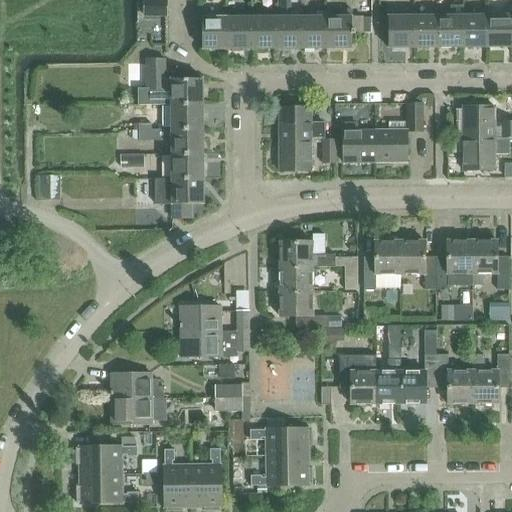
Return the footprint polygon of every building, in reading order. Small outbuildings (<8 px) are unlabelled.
[(166,0),(154,0),(154,17),(166,17),(166,0)] [(449,6),(449,16),(437,16),(437,49),(462,48),(462,16),(462,6),(449,6)] [(487,48),(487,16),(487,9),(474,9),(475,16),(462,16),(462,48),(487,48)] [(511,15),(487,16),(487,48),(511,47),(511,15)] [(387,49),(412,49),(412,16),(387,17),(387,49)] [(437,49),(437,16),(412,16),(412,49),(437,49)] [(203,49),(227,49),(227,17),(202,18),(203,49)] [(227,17),(227,49),(252,49),(252,17),(227,17)] [(252,17),(252,49),(277,49),(277,17),(252,17)] [(277,17),(277,49),(302,49),(302,17),(277,17)] [(302,17),(302,49),(326,49),(326,17),(302,17)] [(352,17),(326,17),(326,49),(351,49),(351,34),(361,34),(361,18),(352,18),(352,17)] [(202,78),(170,79),(164,79),(164,67),(147,67),(147,89),(171,89),(171,104),(202,104),(202,78)] [(202,104),(171,104),(171,129),(202,129),(202,104)] [(422,104),(407,104),(407,130),(407,132),(422,132),(422,104)] [(311,123),(311,106),(279,106),(279,138),(311,138),(311,140),(323,140),(323,139),(326,139),(325,123),(311,123)] [(494,107),(463,107),(463,138),(510,138),(511,138),(511,121),(495,122),(494,107)] [(344,131),(343,131),(343,163),(375,163),(375,131),(353,131),(353,123),(344,123),(344,131)] [(202,129),(171,129),(165,129),(155,129),(139,129),(139,140),(171,140),(171,154),(202,154),(202,129)] [(407,130),(375,131),(375,163),(407,163),(407,132),(407,130)] [(311,138),(279,138),(278,170),(311,170),(311,140),(311,138)] [(510,138),(463,138),(463,170),(495,170),(495,154),(510,154),(510,138)] [(324,163),(335,163),(335,158),(334,139),(326,139),(323,139),(323,140),(324,163)] [(202,154),(171,154),(171,179),(203,179),(202,154)] [(203,204),(203,179),(155,179),(155,204),(171,204),(172,218),(190,218),(190,204),(203,204)] [(365,236),(402,238),(403,211),(366,209),(365,236)] [(446,256),(435,256),(435,289),(447,289),(447,274),(472,274),(472,241),(446,241),(446,256)] [(497,256),(497,241),(472,241),(472,274),(497,274),(497,289),(508,289),(508,256),(497,256)] [(312,242),(279,242),(279,267),(312,266),(312,242)] [(399,274),(399,242),(374,242),(374,257),(363,257),(363,290),(376,290),(376,274),(399,274)] [(399,242),(399,274),(424,274),(424,289),(435,289),(435,256),(424,256),(424,242),(399,242)] [(357,279),(357,258),(335,258),(335,267),(345,267),(345,279),(357,279)] [(312,266),(279,267),(279,291),(312,291),(312,266)] [(357,290),(357,279),(345,279),(345,290),(357,290)] [(312,291),(279,291),(280,316),(294,316),(294,328),(328,328),(327,316),(313,316),(312,291)] [(459,320),(460,303),(436,302),(435,319),(459,320)] [(489,304),(489,320),(509,320),(509,303),(489,304)] [(180,307),(180,332),(220,331),(220,330),(220,306),(180,307)] [(373,309),(364,309),(364,321),(373,321),(373,309)] [(237,313),(237,330),(237,331),(248,331),(248,313),(237,313)] [(180,332),(180,357),(221,357),(221,352),(223,353),(223,357),(238,357),(238,352),(248,352),(248,331),(237,331),(237,330),(220,330),(220,331),(180,332)] [(448,354),(436,355),(436,388),(447,388),(447,404),(472,404),(472,370),(448,370),(448,354)] [(400,371),(400,404),(425,404),(424,388),(436,388),(436,355),(424,355),(424,371),(400,371)] [(472,370),(472,404),(497,404),(497,388),(509,388),(509,355),(497,355),(497,370),(472,370)] [(350,404),(375,404),(375,371),(351,371),(351,356),(339,356),(339,389),(350,389),(350,404)] [(400,404),(400,371),(375,371),(375,404),(400,404)] [(151,374),(112,374),(112,399),(164,398),(164,386),(159,386),(159,379),(151,379),(151,374)] [(216,397),(242,397),(242,386),(216,386),(216,397)] [(242,410),(242,397),(216,397),(216,410),(242,410)] [(112,399),(112,424),(152,424),(152,421),(164,420),(164,398),(112,399)] [(266,440),(267,458),(308,457),(308,446),(312,446),(312,430),(308,430),(308,429),(250,430),(250,440),(266,440)] [(80,465),(80,475),(122,475),(121,457),(138,457),(137,446),(121,447),(121,446),(80,447),(80,448),(76,448),(76,465),(80,465)] [(193,465),(193,507),(204,506),(204,510),(221,510),(221,506),(222,506),(221,465),(220,449),(210,449),(210,460),(212,460),(212,465),(193,465)] [(183,507),(193,507),(193,465),(174,466),(174,450),(164,450),(165,466),(164,466),(165,508),(166,508),(166,511),(183,511),(183,507)] [(251,476),(251,486),(267,485),(267,486),(309,485),(309,484),(313,484),(313,467),(308,467),(308,457),(267,458),(267,475),(251,476)] [(132,487),(146,488),(146,473),(133,472),(132,487)] [(122,475),(80,475),(80,486),(76,486),(77,503),(81,503),(81,504),(138,502),(138,492),(122,493),(122,475)]
